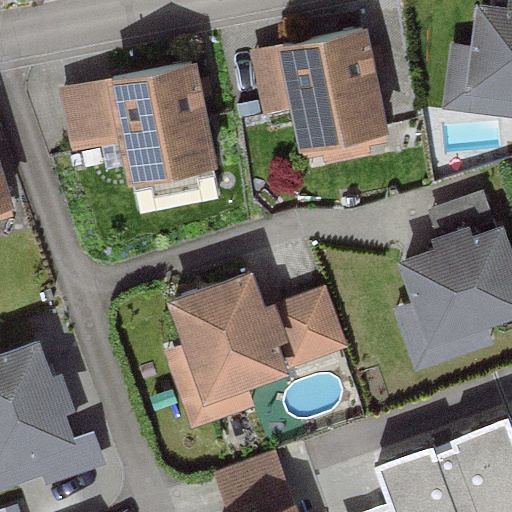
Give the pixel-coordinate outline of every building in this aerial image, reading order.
[(511,14),(483,10),(471,91),(511,96),(511,14)] [(381,131),(361,38),(284,55),(304,148),(381,131)] [(188,75),(113,89),(130,181),(205,167),(188,75)] [(511,314),(511,273),(499,236),(406,267),(431,342),(511,314)] [(249,283),(172,309),(204,400),(280,374),(249,283)] [(0,467),(66,445),(33,350),(0,361),(0,467)] [(511,511),(511,430),(507,417),(373,467),(390,511),(511,511)]
